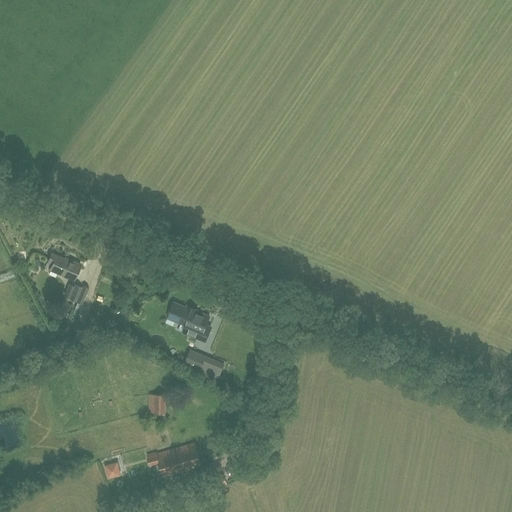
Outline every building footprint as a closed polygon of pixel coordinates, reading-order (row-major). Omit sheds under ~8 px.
[(68,258),(68,259),(51,252),(47,261),(52,264),(50,269),(74,279),(80,264),(68,258)] [(83,287),(74,283),(68,297),(77,301),(83,287)] [(199,313),(194,311),(186,307),(173,302),(167,317),(185,325),(193,328),(190,334),(205,340),(211,327),(205,325),(209,316),(199,312),(199,313)] [(201,367),(205,356),(190,349),(185,360),(201,367)] [(166,393),(148,393),(148,412),(166,412),(166,393)] [(201,466),(194,443),(157,453),(157,452),(147,454),(150,465),(160,462),(164,476),(201,466)] [(105,463),(108,477),(121,474),(118,460),(105,463)]
